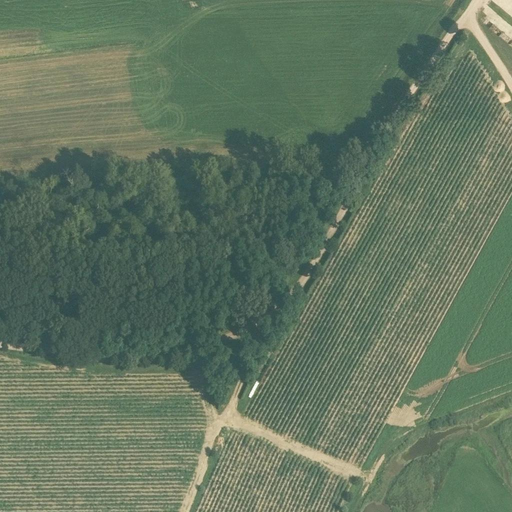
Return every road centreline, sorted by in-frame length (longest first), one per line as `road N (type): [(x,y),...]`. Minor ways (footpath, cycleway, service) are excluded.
road 1 (track): [(0,345),(158,358),(242,334),(279,312),(479,0)]
road 2 (track): [(186,511),(243,382),(252,347),(242,334)]
